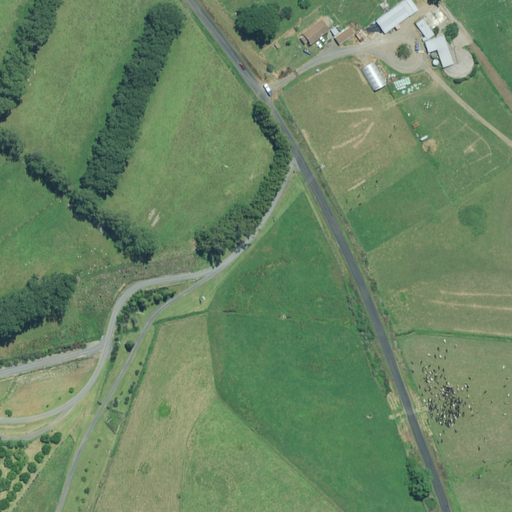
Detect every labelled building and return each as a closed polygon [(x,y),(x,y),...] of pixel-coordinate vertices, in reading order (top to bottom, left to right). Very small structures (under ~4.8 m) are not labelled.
[(417,10),(409,0),(404,0),(375,21),(384,34),(417,10)] [(422,19),(415,24),(424,37),(421,39),(423,43),(433,35),(422,19)] [(328,30),(320,20),(301,34),(309,45),(328,30)] [(353,35),(349,28),(334,38),(339,45),(353,35)] [(439,58),(434,60),(436,65),(441,63),(442,68),(453,64),(443,36),(424,42),(427,53),(436,50),(439,58)] [(437,57),(435,52),(429,54),(431,60),(437,57)]
